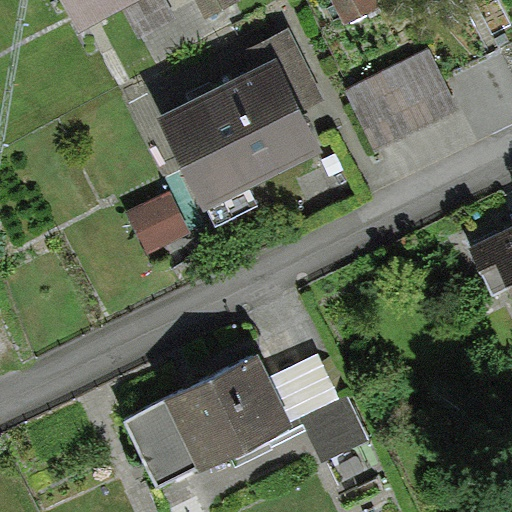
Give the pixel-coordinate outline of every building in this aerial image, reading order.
[(71,0),(81,18),(115,0),(71,0)] [(211,31),(195,2),(176,12),(169,0),(127,0),(124,2),(154,60),(211,31)] [(203,0),(209,11),(231,0),(203,0)] [(337,0),(346,18),(381,1),(380,0),(337,0)] [(279,45),(307,101),(323,94),(288,22),(251,40),(258,56),(279,45)] [(379,145),(461,104),(431,43),(348,85),(379,145)] [(251,173),(325,137),(307,101),(279,45),(258,56),(160,104),(219,221),(263,198),(251,173)] [(129,207),(150,248),(191,228),(171,187),(129,207)] [(511,279),(511,211),(466,234),(492,289),(511,279)] [(158,479),(293,414),(272,370),(257,339),(122,404),(158,479)] [(319,347),(272,370),(293,414),(301,412),(341,393),(319,347)] [(370,435),(348,389),(341,393),(301,412),(323,457),(370,435)] [(449,511),(475,511),(471,502),(449,511)]
